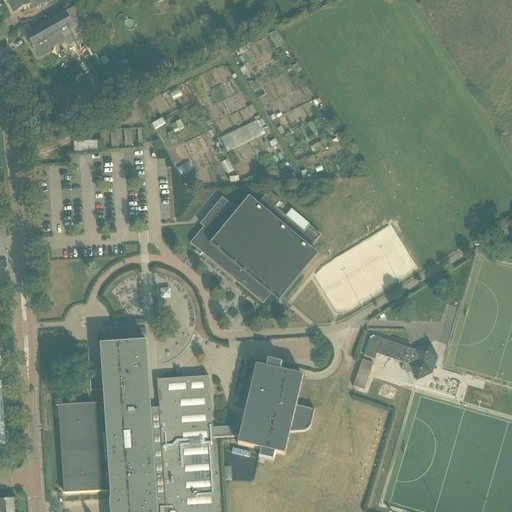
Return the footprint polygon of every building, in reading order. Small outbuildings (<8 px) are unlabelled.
[(6,0),(14,15),(15,14),(31,5),(31,4),(38,0),(45,0),(47,4),(54,0),(6,0)] [(28,25),(23,28),(22,29),(38,56),(51,49),(50,46),(57,42),(58,45),(65,42),(63,38),(70,34),(72,38),(86,30),(74,8),(32,32),(28,25)] [(96,11),(92,14),(101,29),(105,27),(96,11)] [(32,80),(28,82),(21,85),(23,91),(31,88),(34,86),(32,80)] [(162,119),(153,125),(155,129),(164,123),(162,119)] [(227,152),(264,134),(257,120),(221,138),(227,152)] [(114,131),(115,145),(132,144),(131,130),(114,131)] [(98,151),(98,142),(73,143),(74,153),(98,151)] [(269,193),(263,199),(257,206),(249,199),(238,212),(222,199),(200,225),(204,228),(190,244),(198,251),(196,253),(200,256),(202,254),(263,305),(270,297),(279,303),(318,256),(310,249),(315,242),(321,236),(310,226),(304,233),(286,217),(275,208),(280,202),(269,193)] [(304,233),(310,226),(292,210),(286,217),(304,233)] [(104,322),(105,344),(120,343),(120,333),(134,332),(134,326),(146,326),(145,320),(104,322)] [(409,367),(417,382),(432,374),(438,359),(430,344),(415,351),(414,351),(371,336),(364,357),(375,361),(377,355),(409,367)] [(218,511),(218,510),(217,495),(217,494),(217,493),(216,493),(216,479),(216,477),(215,477),(214,461),(215,461),(215,460),(214,460),(213,446),(213,444),(214,444),(213,444),(213,443),(213,439),(212,429),(212,428),(213,427),(212,427),(211,415),(212,412),(211,412),(211,411),(211,410),(210,399),(211,395),(210,395),(210,394),(209,379),(209,378),(184,379),(181,380),(163,381),(157,381),(158,398),(159,398),(159,399),(160,409),(151,409),(151,408),(150,403),(150,401),(150,395),(150,394),(149,388),(150,388),(149,387),(149,381),(149,380),(148,374),(149,374),(148,372),(148,367),(148,365),(147,360),(148,360),(147,358),(147,352),(147,351),(146,345),(147,345),(146,344),(146,343),(100,347),(100,348),(101,352),(101,354),(101,356),(101,361),(101,363),(102,368),(102,369),(102,370),(102,376),(102,377),(103,383),(103,384),(103,390),(103,391),(104,397),(104,399),(104,402),(104,404),(104,406),(105,411),(104,411),(105,412),(101,412),(101,405),(59,407),(60,408),(60,410),(66,492),(66,494),(65,494),(65,495),(107,492),(106,484),(110,484),(110,492),(110,498),(110,499),(110,509),(110,511),(218,511)] [(353,388),(364,391),(373,364),(362,361),(353,388)] [(281,373),(282,366),(282,365),(267,362),(265,370),(256,368),(246,411),(248,411),(244,427),(242,427),(212,429),(213,439),(240,437),(238,446),(260,451),(259,459),(274,463),(276,455),(285,457),(290,434),(304,433),(305,433),(306,432),(307,432),(308,431),(309,430),(310,429),(311,428),(311,427),(311,425),(315,411),(314,411),(297,407),(303,378),(281,373)] [(250,453),(233,449),(232,454),(249,458),(250,453)] [(0,511),(13,511),(13,501),(0,501),(0,511)]
